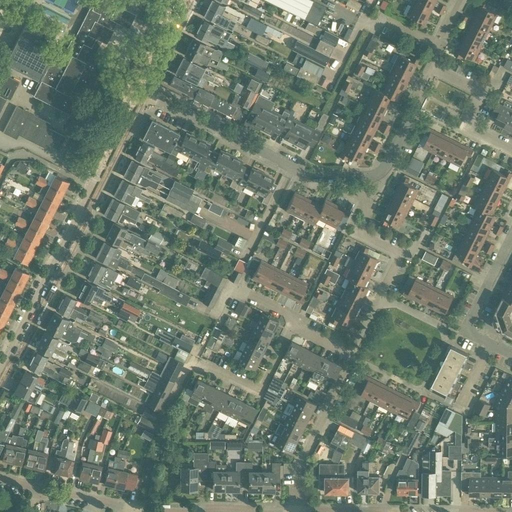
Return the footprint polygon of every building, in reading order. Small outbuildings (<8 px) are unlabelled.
[(100,70),(106,59),(107,56),(108,57),(108,56),(97,51),(102,42),(107,44),(114,31),(113,30),(117,23),(128,28),(135,15),(116,5),(115,9),(96,0),(92,8),(91,9),(89,8),(73,41),(71,40),(64,53),(45,44),(43,30),(26,21),(5,63),(41,81),(33,96),(34,96),(48,103),(47,103),(48,104),(48,103),(62,110),(61,110),(62,111),(62,110),(76,117),(75,117),(76,118),(83,103),(83,102),(85,98),(86,98),(87,98),(86,97),(93,84),(94,84),(93,84),(100,70),(101,71),(101,70),(100,70)] [(211,0),(207,8),(235,22),(238,18),(227,13),(227,14),(222,11),(225,7),(211,0)] [(310,0),(265,0),(304,19),(313,1),(310,0)] [(352,0),(347,0),(345,5),(358,11),(361,5),(352,0)] [(425,0),(413,0),(411,5),(429,15),(434,5),(425,0)] [(482,0),(474,15),(493,24),(498,14),(486,8),(488,4),(482,0)] [(325,7),(313,1),(304,19),(317,25),(325,7)] [(258,18),(261,12),(244,3),(242,9),(258,18)] [(429,15),(411,5),(406,15),(418,21),(416,25),(422,28),(429,15)] [(157,20),(160,13),(161,12),(153,8),(149,16),(157,20)] [(235,22),(207,8),(203,17),(231,31),(236,22),(235,22)] [(489,32),(493,24),(474,15),(470,23),(489,32)] [(202,19),(198,27),(227,42),(229,36),(231,33),(223,29),(215,25),(215,26),(202,19)] [(305,28),(316,34),(320,27),(308,21),(305,28)] [(470,23),(465,33),(484,43),(489,32),(470,23)] [(281,33),(266,26),(264,31),(279,38),(281,33)] [(198,27),(194,36),(207,42),(208,39),(220,45),(226,47),(226,48),(232,51),(232,49),(234,45),(227,42),(198,27)] [(325,30),(319,40),(334,47),(339,37),(325,30)] [(480,51),(484,43),(465,33),(461,42),(480,51)] [(254,40),(267,46),(270,40),(257,34),(254,40)] [(188,46),(210,58),(218,61),(223,52),(218,49),(216,50),(192,38),(188,46)] [(329,57),(305,45),(296,40),(292,49),(324,66),(329,57)] [(319,40),(315,49),(329,57),(334,47),(319,40)] [(475,61),(480,51),(461,42),(454,56),(460,59),(463,55),(475,61)] [(210,58),(188,46),(184,55),(206,66),(210,58)] [(410,61),(398,55),(394,64),(412,73),(419,60),(413,56),(410,61)] [(183,57),(179,66),(206,79),(212,82),(214,78),(203,72),(204,68),(183,57)] [(306,57),(301,67),(319,76),(324,66),(306,57)] [(511,61),(507,59),(503,67),(511,71),(511,61)] [(394,64),(389,73),(407,82),(412,73),(394,64)] [(202,87),(206,79),(179,66),(174,74),(196,85),(202,87)] [(315,85),(319,76),(301,67),(300,67),(296,75),(315,85)] [(265,82),(268,74),(257,69),(253,76),(265,82)] [(0,110),(6,99),(10,101),(19,82),(8,76),(0,72),(0,110)] [(389,73),(384,82),(403,92),(407,82),(389,73)] [(169,84),(185,92),(184,94),(192,98),(207,106),(207,105),(231,118),(236,107),(173,76),(169,84)] [(243,86),(248,88),(257,93),(261,83),(248,76),(243,86)] [(384,82),(380,91),(398,100),(403,92),(384,82)] [(237,83),(233,91),(239,94),(243,86),(237,83)] [(258,93),(257,93),(248,88),(243,98),(253,103),(254,101),(257,96),(258,93)] [(373,89),(369,97),(387,106),(391,98),(398,101),(398,100),(380,91),(380,92),(373,89)] [(247,116),(253,119),(250,124),(261,129),(271,110),(271,109),(274,103),(258,95),(257,96),(254,101),(255,101),(247,116)] [(369,97),(365,106),(383,115),(387,106),(369,97)] [(250,110),(253,103),(243,98),(240,105),(250,110)] [(494,122),(504,127),(511,111),(511,110),(497,103),(492,113),(497,116),(494,122)] [(16,106),(14,110),(3,133),(16,139),(18,135),(44,148),(46,144),(59,150),(66,137),(49,128),(51,124),(16,106)] [(337,106),(335,112),(341,115),(343,109),(337,106)] [(383,115),(365,106),(360,116),(378,125),(383,115)] [(281,115),(271,110),(261,129),(272,135),(273,132),(279,134),(279,133),(281,129),(289,114),(290,111),(285,108),(281,115)] [(290,111),(289,114),(281,129),(279,133),(285,135),(283,138),(294,144),(304,124),(293,119),(296,112),(291,110),(290,111)] [(360,116),(355,125),(374,134),(378,125),(360,116)] [(169,152),(179,134),(151,120),(142,138),(169,152)] [(314,129),(304,124),(294,144),(305,149),(307,145),(312,148),(314,143),(321,130),(315,127),(314,129)] [(355,125),(351,134),(369,143),(374,134),(355,125)] [(423,148),(432,153),(442,135),(427,128),(424,134),(429,136),(423,148)] [(179,134),(169,152),(176,155),(178,151),(189,157),(198,138),(191,134),(191,135),(186,133),(184,138),(178,135),(179,134)] [(351,134),(346,143),(365,152),(369,143),(351,134)] [(432,153),(441,157),(451,139),(442,135),(432,153)] [(197,168),(204,171),(213,152),(207,149),(209,145),(205,142),(205,141),(198,138),(189,157),(200,162),(197,167),(197,168)] [(441,157),(451,162),(460,144),(451,139),(441,157)] [(141,141),(137,149),(163,162),(166,158),(152,151),(154,147),(141,141)] [(365,152),(346,143),(339,157),(345,160),(348,156),(360,162),(365,152)] [(460,144),(451,162),(460,167),(466,155),(470,157),(474,151),(460,144)] [(137,149),(132,157),(146,164),(148,159),(161,166),(160,170),(176,178),(179,171),(170,166),(165,163),(163,162),(137,149)] [(220,150),(219,153),(214,151),(213,152),(204,171),(197,168),(197,167),(196,167),(194,170),(197,171),(194,177),(199,180),(200,180),(202,180),(206,172),(209,174),(211,169),(222,174),(231,155),(226,152),(225,153),(220,150)] [(237,158),(231,155),(222,174),(232,180),(229,186),(235,189),(241,176),(245,169),(246,167),(240,164),(242,161),(237,159),(237,158)] [(131,160),(127,168),(158,184),(161,178),(152,173),(151,175),(147,174),(149,169),(145,166),(131,160)] [(409,164),(406,171),(417,177),(421,169),(409,164)] [(123,176),(142,186),(146,184),(155,189),(158,184),(127,168),(123,176)] [(243,187),(253,192),(263,173),(257,170),(257,171),(252,168),(250,171),(245,169),(241,176),(235,189),(240,192),(243,187)] [(487,179),(505,188),(511,174),(511,173),(506,171),(504,175),(492,169),(487,179)] [(269,176),(263,173),(253,192),(264,197),(262,202),(267,205),(273,192),(268,190),(273,179),(268,177),(269,176)] [(49,186),(63,193),(68,182),(55,175),(55,176),(51,174),(48,180),(46,184),(49,186)] [(48,180),(39,176),(37,180),(46,184),(48,180)] [(396,190),(414,199),(419,189),(407,183),(409,179),(403,176),(396,190)] [(433,185),(435,181),(426,177),(424,181),(433,185)] [(121,179),(117,187),(135,196),(141,199),(148,203),(150,199),(140,194),(142,189),(135,186),(121,179)] [(487,179),(482,188),(501,197),(505,188),(487,179)] [(46,184),(37,180),(35,184),(44,188),(46,184)] [(170,190),(189,199),(193,190),(174,181),(170,190)] [(63,193),(49,186),(44,196),(58,203),(63,193)] [(117,187),(113,195),(135,206),(137,202),(139,203),(141,199),(135,196),(117,187)] [(482,188),(478,196),(497,206),(501,197),(482,188)] [(199,204),(170,190),(165,199),(194,213),(199,204)] [(410,208),(414,199),(396,190),(392,199),(410,208)] [(285,211),(294,216),(304,195),(295,191),(285,211)] [(445,202),(448,196),(442,193),(439,199),(445,202)] [(304,195),(294,216),(304,221),(314,200),(304,195)] [(37,201),(28,196),(26,200),(35,205),(37,201)] [(39,207),(52,213),(58,203),(44,196),(39,207)] [(473,206),(496,217),(492,214),(497,206),(478,196),(473,206)] [(112,198),(108,206),(135,220),(140,212),(112,198)] [(387,208),(405,217),(410,208),(392,199),(387,208)] [(35,205),(26,200),(24,204),(33,209),(35,205)] [(304,221),(313,226),(326,200),(325,200),(323,205),(314,200),(304,221)] [(317,219),(326,223),(335,205),(326,200),(313,226),(314,226),(317,219)] [(164,203),(161,209),(172,215),(180,219),(183,213),(164,203)] [(220,216),(223,209),(211,203),(208,210),(220,216)] [(34,217),(47,224),(52,213),(39,207),(35,205),(33,209),(37,211),(34,217)] [(335,205),(326,223),(335,228),(341,216),(345,218),(348,212),(335,205)] [(122,223),(124,219),(134,224),(136,221),(135,220),(108,206),(104,214),(122,223)] [(478,209),(474,218),(491,226),(496,217),(473,206),(473,207),(478,209)] [(400,227),(405,217),(387,208),(380,222),(386,225),(388,221),(400,227)] [(434,209),(428,222),(435,226),(441,213),(434,209)] [(27,221),(18,217),(16,221),(25,225),(27,221)] [(29,227),(42,234),(47,224),(34,217),(29,227)] [(206,220),(201,217),(197,225),(202,228),(206,220)] [(474,218),(469,227),(487,235),(491,226),(474,218)] [(25,225),(16,221),(14,225),(23,229),(25,225)] [(126,229),(113,222),(109,231),(148,251),(151,246),(146,244),(147,243),(144,241),(145,240),(131,233),(130,233),(126,231),(126,229)] [(42,234),(29,227),(23,237),(37,244),(42,234)] [(469,227),(465,235),(482,244),(487,235),(469,227)] [(148,238),(160,244),(164,236),(164,235),(152,229),(148,238)] [(277,235),(271,232),(265,230),(262,237),(275,244),(279,238),(277,236),(277,235)] [(147,255),(149,251),(148,251),(109,231),(105,239),(118,246),(120,242),(147,255)] [(344,235),(342,243),(350,244),(351,236),(344,235)] [(460,245),(478,254),(482,244),(465,235),(460,245)] [(6,241),(15,246),(16,242),(8,237),(6,241)] [(18,248),(32,254),(37,244),(23,237),(20,244),(16,242),(15,246),(18,248)] [(232,244),(218,238),(214,247),(227,254),(232,244)] [(15,246),(6,241),(5,242),(4,245),(13,250),(15,246)] [(103,242),(99,250),(128,264),(130,265),(131,262),(128,261),(128,260),(119,256),(121,251),(116,249),(117,248),(103,242)] [(220,252),(200,242),(197,249),(217,259),(220,252)] [(478,254),(460,245),(455,255),(468,261),(466,265),(471,267),(478,254)] [(362,246),(355,259),(373,268),(378,259),(366,253),(368,249),(362,246)] [(32,254),(18,248),(13,257),(27,264),(32,254)] [(117,265),(125,269),(128,264),(99,250),(95,258),(116,269),(117,265)] [(343,265),(350,269),(368,278),(373,268),(355,259),(348,256),(343,265)] [(239,257),(235,266),(243,271),(248,262),(239,257)] [(336,267),(338,262),(331,259),(329,263),(336,267)] [(440,267),(444,269),(448,262),(443,260),(440,267)] [(115,277),(105,272),(107,267),(94,261),(90,269),(108,278),(113,281),(115,277)] [(261,284),(270,266),(260,261),(251,279),(261,284)] [(270,288),(279,270),(270,266),(261,284),(270,288)] [(0,272),(10,277),(12,274),(0,267),(0,272)] [(15,267),(12,274),(10,277),(23,284),(29,274),(15,267)] [(132,267),(130,271),(141,277),(140,279),(159,289),(158,291),(173,300),(179,303),(185,306),(187,306),(192,297),(175,288),(163,282),(132,267)] [(85,277),(99,284),(101,279),(111,284),(113,281),(108,278),(90,269),(85,277)] [(350,269),(345,278),(368,289),(364,286),(368,278),(350,269)] [(205,279),(212,283),(222,288),(227,278),(210,270),(205,279)] [(234,270),(229,279),(236,283),(241,274),(234,270)] [(279,293),(288,275),(279,270),(270,288),(279,293)] [(0,277),(8,281),(10,277),(0,272),(0,277)] [(166,274),(163,282),(175,288),(178,281),(166,274)] [(288,297),(297,279),(288,275),(279,293),(288,297)] [(10,277),(8,281),(5,287),(18,294),(23,284),(10,277)] [(136,281),(129,277),(126,284),(132,288),(136,281)] [(326,285),(329,281),(321,277),(319,282),(326,285)] [(351,282),(347,290),(363,299),(368,289),(345,278),(345,279),(351,282)] [(416,278),(410,290),(406,288),(403,294),(417,301),(426,283),(416,278)] [(305,298),(301,296),(307,284),(297,279),(288,297),(302,304),(305,298)] [(84,280),(80,288),(102,299),(109,303),(112,297),(103,293),(105,290),(84,280)] [(212,283),(207,292),(217,297),(222,288),(212,283)] [(435,287),(426,283),(417,301),(426,305),(435,287)] [(5,287),(0,297),(13,304),(18,294),(5,287)] [(426,305),(435,310),(444,292),(435,287),(426,305)] [(102,299),(80,288),(76,296),(89,303),(91,298),(100,303),(102,299)] [(511,302),(511,290),(507,288),(502,298),(511,302)] [(347,290),(342,299),(359,308),(363,299),(347,290)] [(322,295),(320,298),(325,300),(328,294),(323,291),(321,294),(322,295)] [(212,308),(215,301),(217,297),(207,292),(202,303),(212,308)] [(454,297),(444,292),(435,310),(449,317),(452,311),(448,309),(454,297)] [(89,312),(74,305),(77,300),(64,294),(60,302),(87,316),(89,312)] [(320,299),(313,296),(312,295),(308,305),(315,308),(320,299)] [(0,310),(8,315),(13,304),(0,297),(0,310)] [(511,317),(511,302),(502,298),(495,313),(500,316),(502,321),(511,317)] [(342,299),(338,309),(354,317),(359,308),(342,299)] [(129,313),(136,316),(139,309),(122,301),(119,308),(120,308),(129,313)] [(60,302),(55,310),(75,320),(74,320),(80,323),(82,320),(98,328),(100,322),(87,316),(60,302)] [(244,317),(246,312),(249,307),(239,302),(234,313),(244,317)] [(127,318),(129,313),(120,308),(116,315),(126,320),(127,318)] [(354,317),(338,309),(331,322),(335,324),(337,320),(349,326),(354,317)] [(90,310),(89,312),(87,316),(100,322),(103,317),(90,310)] [(73,325),(72,322),(54,313),(50,321),(78,335),(82,329),(73,325)] [(129,313),(127,318),(134,321),(136,316),(129,313)] [(262,313),(257,323),(273,331),(278,321),(262,313)] [(511,317),(502,321),(504,326),(501,331),(511,336),(511,317)] [(50,321),(46,329),(69,341),(76,340),(78,335),(50,321)] [(255,327),(252,333),(268,341),(273,331),(257,323),(251,321),(249,324),(255,327)] [(158,328),(155,333),(161,336),(159,339),(171,345),(175,336),(158,328)] [(88,333),(82,329),(78,335),(85,339),(88,333)] [(221,330),(218,336),(216,340),(221,342),(223,339),(226,332),(221,330)] [(44,332),(40,340),(64,352),(68,344),(44,332)] [(252,333),(247,343),(263,351),(268,341),(252,333)] [(188,353),(192,345),(175,336),(171,345),(188,353)] [(101,346),(104,348),(114,353),(118,345),(105,339),(101,346)] [(40,340),(36,348),(50,355),(51,352),(65,358),(67,353),(64,352),(40,340)] [(217,352),(219,347),(221,342),(216,340),(211,349),(217,352)] [(291,342),(283,358),(293,363),(301,347),(291,342)] [(247,343),(242,352),(259,360),(263,351),(247,343)] [(429,390),(450,400),(452,402),(455,397),(448,393),(467,354),(451,346),(429,390)] [(301,347),(293,363),(302,368),(311,352),(301,347)] [(104,348),(103,350),(100,355),(108,359),(111,351),(104,348)] [(35,351),(31,359),(54,371),(68,378),(71,372),(53,363),(52,364),(46,361),(48,357),(35,351)] [(164,363),(168,356),(158,352),(155,358),(164,363)] [(172,357),(183,363),(186,357),(175,352),(172,357)] [(259,360),(242,352),(237,362),(254,371),(259,360)] [(311,352),(302,368),(312,373),(320,356),(311,352)] [(95,366),(99,358),(88,353),(84,361),(95,367),(95,366)] [(183,363),(172,357),(169,356),(164,366),(169,368),(178,373),(183,363)] [(318,385),(322,377),(330,361),(320,356),(312,373),(308,381),(318,385)] [(99,358),(95,366),(100,368),(104,361),(99,358)] [(31,359),(27,367),(32,370),(40,374),(42,369),(53,374),(54,371),(31,359)] [(95,367),(80,360),(76,368),(87,373),(91,375),(95,367)] [(147,378),(150,370),(130,361),(127,368),(147,378)] [(340,366),(330,361),(322,377),(332,383),(340,366)] [(178,373),(169,368),(164,366),(159,375),(161,376),(174,383),(178,373)] [(25,370),(19,381),(31,388),(39,391),(42,385),(44,380),(25,370)] [(151,371),(146,381),(169,392),(174,383),(161,376),(159,375),(151,371)] [(505,385),(511,388),(511,376),(504,372),(501,377),(507,380),(505,385)] [(68,378),(60,374),(57,380),(65,384),(66,382),(68,378)] [(366,384),(360,396),(370,401),(379,383),(365,376),(362,382),(366,384)] [(273,377),(270,382),(281,388),(281,387),(283,382),(278,380),(273,377)] [(293,378),(288,387),(292,389),(295,383),(294,383),(296,379),(293,378)] [(196,406),(199,401),(207,385),(197,380),(186,401),(196,406)] [(19,381),(13,392),(33,403),(33,402),(35,403),(41,393),(39,391),(31,388),(19,381)] [(164,402),(169,392),(146,381),(143,387),(153,393),(152,396),(164,402)] [(268,388),(278,393),(281,388),(270,382),(268,388)] [(379,383),(370,401),(379,405),(388,387),(379,383)] [(217,389),(207,385),(199,401),(204,404),(202,409),(206,411),(217,389)] [(500,395),(511,400),(511,388),(505,385),(500,395)] [(388,387),(379,405),(388,410),(397,392),(388,387)] [(210,413),(213,408),(218,411),(227,394),(217,389),(206,411),(210,413)] [(69,403),(74,394),(67,391),(63,400),(69,403)] [(397,392),(388,410),(397,415),(407,396),(397,392)] [(81,413),(87,400),(75,393),(68,407),(81,413)] [(99,396),(92,393),(88,400),(95,404),(99,396)] [(324,398),(314,393),(311,399),(321,404),(324,398)] [(227,394),(218,411),(228,416),(236,399),(227,394)] [(496,403),(496,410),(511,410),(511,400),(500,395),(496,403)] [(147,406),(159,412),(164,402),(152,396),(147,406)] [(310,414),(315,404),(299,396),(294,406),(310,414)] [(407,396),(397,415),(407,419),(413,407),(417,409),(420,403),(407,396)] [(236,399),(228,416),(238,421),(246,404),(236,399)] [(490,405),(479,400),(477,405),(487,410),(490,405)] [(84,411),(96,416),(101,406),(89,401),(84,411)] [(28,412),(31,405),(26,402),(22,409),(28,412)] [(50,412),(53,407),(44,402),(41,408),(50,412)] [(246,404),(238,421),(248,426),(256,409),(246,404)] [(474,411),(479,413),(485,416),(487,410),(477,405),(474,411)] [(310,414),(294,406),(289,415),(305,424),(310,414)] [(101,407),(97,414),(108,420),(112,412),(101,407)] [(154,421),(158,413),(145,407),(141,415),(154,421)] [(456,412),(446,407),(438,423),(448,428),(456,412)] [(55,408),(52,413),(61,418),(64,412),(55,408)] [(496,421),(511,421),(511,410),(496,410),(496,421)] [(409,422),(414,425),(420,414),(414,411),(409,422)] [(61,418),(52,413),(50,412),(48,417),(50,418),(49,420),(58,424),(61,418)] [(456,412),(448,428),(462,435),(462,415),(456,412)] [(340,421),(346,424),(355,428),(359,421),(344,413),(340,421)] [(0,426),(10,432),(16,420),(5,415),(0,425),(0,426)] [(305,424),(289,415),(284,425),(300,433),(305,424)] [(159,435),(163,427),(141,416),(137,424),(159,435)] [(100,421),(95,418),(90,429),(95,431),(100,421)] [(511,421),(496,421),(495,432),(511,432),(511,421)] [(279,435),(295,443),(300,433),(284,425),(279,423),(274,432),(279,435)] [(349,442),(354,432),(340,425),(329,446),(343,454),(349,442)] [(360,432),(369,436),(373,429),(364,425),(360,432)] [(0,449),(9,433),(0,428),(0,449)] [(104,429),(99,441),(97,441),(88,481),(94,482),(94,481),(98,482),(102,466),(97,465),(98,460),(99,460),(101,459),(104,443),(108,444),(112,432),(104,429)] [(403,452),(409,455),(420,433),(414,430),(403,452)] [(366,438),(354,432),(349,442),(362,449),(366,438)] [(489,443),(511,443),(511,432),(495,432),(495,438),(489,438),(489,443)] [(5,443),(2,460),(6,461),(5,462),(11,463),(17,436),(12,435),(12,437),(8,436),(5,443)] [(295,443),(279,435),(274,445),(290,453),(295,443)] [(23,437),(17,436),(11,463),(17,464),(17,463),(21,464),(25,448),(24,448),(26,440),(22,439),(23,437)] [(367,453),(369,449),(373,442),(366,438),(362,449),(361,450),(367,453)] [(56,449),(54,457),(51,471),(55,472),(54,473),(60,474),(68,439),(66,439),(63,439),(61,442),(59,450),(56,449)] [(68,439),(60,474),(66,476),(66,475),(70,475),(73,461),(75,451),(73,451),(75,441),(68,439)] [(88,481),(97,441),(90,439),(88,448),(90,448),(87,463),(82,462),(78,478),(82,479),(82,480),(88,481)] [(384,439),(380,446),(378,450),(386,454),(390,443),(384,439)] [(34,468),(40,442),(35,440),(32,450),(28,449),(24,465),(28,466),(28,467),(34,468)] [(40,469),(44,470),(48,453),(43,452),(45,443),(40,442),(34,468),(39,470),(40,469)] [(471,443),(465,443),(461,443),(461,445),(462,445),(462,454),(470,454),(471,447),(471,443)] [(511,454),(511,443),(489,443),(489,448),(495,448),(495,454),(511,454)] [(462,459),(462,454),(462,445),(461,445),(449,445),(449,459),(462,459)] [(403,450),(397,447),(394,452),(400,455),(403,450)] [(122,450),(120,457),(128,459),(130,452),(122,450)] [(424,456),(423,494),(422,494),(450,495),(451,471),(441,471),(441,452),(430,452),(424,456)] [(207,477),(208,462),(208,453),(194,453),(193,468),(181,468),(181,489),(182,489),(182,491),(189,491),(189,490),(196,490),(196,477),(207,477)] [(109,463),(107,468),(104,484),(108,485),(107,486),(113,487),(119,461),(120,458),(116,457),(114,457),(113,463),(109,463)] [(398,479),(398,493),(399,493),(399,494),(403,494),(403,493),(408,493),(408,470),(412,460),(407,458),(402,470),(399,469),(395,479),(398,479)] [(412,459),(412,460),(408,470),(408,493),(412,493),(412,495),(417,495),(417,493),(418,493),(418,479),(419,479),(419,463),(412,459)] [(119,461),(113,487),(119,488),(119,487),(133,490),(137,474),(123,471),(125,462),(119,461)] [(226,464),(216,464),(216,462),(208,462),(207,477),(213,477),(212,490),(220,490),(220,491),(225,492),(225,471),(226,464)] [(244,478),(244,462),(236,462),(236,472),(225,471),(225,492),(230,492),(230,490),(238,491),(238,477),(244,478)] [(261,492),(262,473),(252,472),(252,462),(244,462),(244,478),(249,478),(248,491),(256,491),(256,492),(261,492)] [(358,476),(358,492),(362,492),(362,494),(369,494),(369,462),(363,462),(363,470),(359,470),(359,476),(358,476)] [(375,492),(380,492),(380,476),(375,476),(375,462),(369,462),(369,494),(375,494),(375,492)] [(274,478),(279,478),(280,463),(272,463),(272,473),(262,473),(261,492),(266,492),(266,491),(274,491),(274,478)] [(391,464),(389,466),(383,476),(389,478),(396,464),(394,463),(391,464)] [(327,493),(338,493),(338,464),(320,464),(320,477),(325,478),(325,491),(327,493)] [(338,493),(349,494),(349,477),(344,477),(344,465),(338,464),(338,493)] [(511,470),(508,470),(508,477),(502,477),(502,496),(511,495),(511,470)] [(480,495),(481,477),(475,477),(475,472),(461,472),(461,491),(469,491),(469,495),(480,495)] [(491,495),(491,477),(481,477),(480,495),(491,495)] [(502,496),(502,477),(491,477),(491,495),(502,496)]
